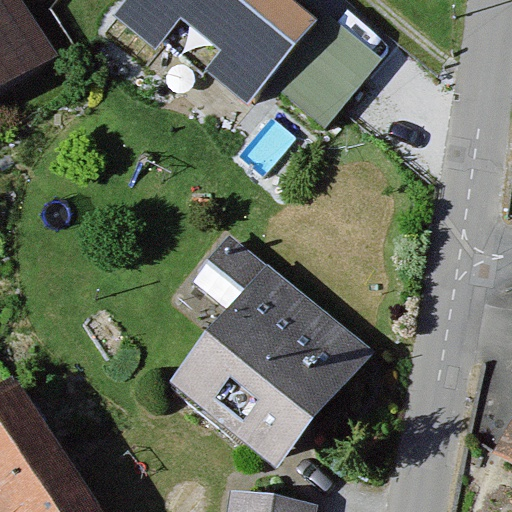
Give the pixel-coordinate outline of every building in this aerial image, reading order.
[(27,0),(0,0),(0,109),(69,66),(27,0)] [(316,15),(298,0),(118,0),(116,3),(243,106),(316,15)] [(377,348),(267,266),(175,388),(284,471),(377,348)] [(106,511),(21,383),(0,396),(0,511),(106,511)] [(314,511),(316,498),(233,488),(230,511),(314,511)]
